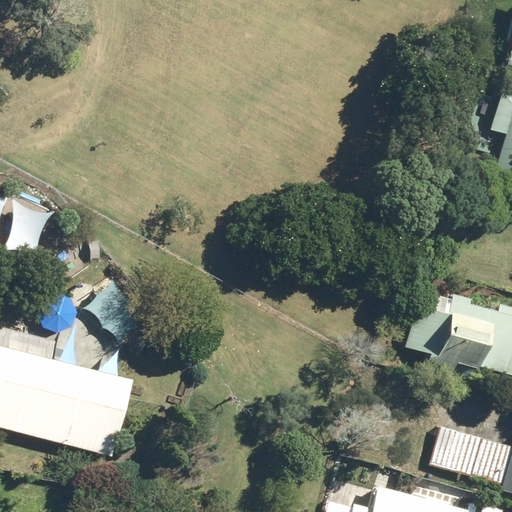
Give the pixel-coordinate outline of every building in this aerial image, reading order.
[(511,26),(503,62),(511,64),(511,26)] [(511,90),(501,88),(490,126),(505,130),(493,170),(511,175),(511,90)] [(144,314),(109,282),(84,310),(119,342),(144,314)] [(511,306),(496,301),(493,311),(465,303),(466,299),(449,294),(443,311),(414,303),(402,346),(426,353),(422,367),(473,381),(477,366),(511,376),(511,375),(511,306)] [(0,428),(104,455),(125,378),(0,345),(0,428)] [(511,445),(511,446),(438,426),(427,465),(502,485),(500,490),(511,492),(511,445)] [(465,511),(466,510),(377,486),(371,508),(355,503),(352,511),(465,511)]
